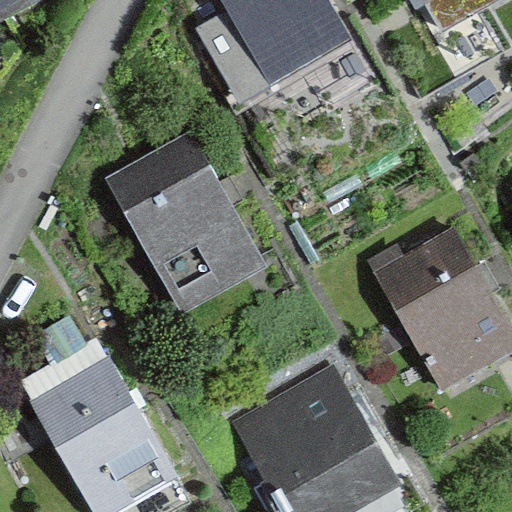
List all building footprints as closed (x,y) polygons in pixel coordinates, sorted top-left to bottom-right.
[(0,0),(0,12),(22,0),(0,0)] [(295,0),(210,0),(206,2),(254,90),(324,52),(295,0)] [(391,0),(402,21),(441,0),(391,0)] [(164,142),(90,182),(165,320),(239,281),(164,142)] [(439,241),(359,284),(426,403),(502,356),(439,241)] [(35,378),(5,394),(69,511),(151,511),(163,506),(79,354),(66,361),(50,333),(20,349),(35,378)] [(312,376),(221,427),(268,511),(360,511),(381,501),(312,376)]
